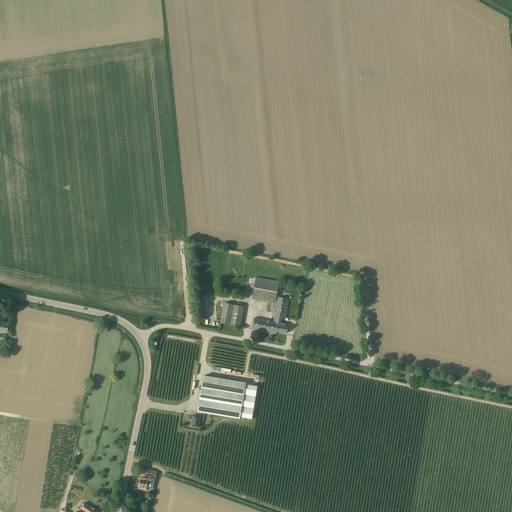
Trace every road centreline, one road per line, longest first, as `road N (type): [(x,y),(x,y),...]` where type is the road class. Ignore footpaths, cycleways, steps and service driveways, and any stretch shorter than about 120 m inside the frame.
road 1 (unclassified): [(511,393),(171,326),(139,337)]
road 2 (tertiary): [(118,511),(147,373),(139,337)]
road 3 (tertiary): [(139,337),(105,315),(0,292)]
